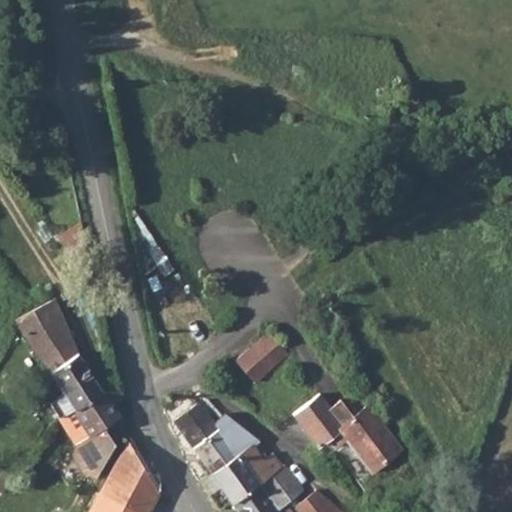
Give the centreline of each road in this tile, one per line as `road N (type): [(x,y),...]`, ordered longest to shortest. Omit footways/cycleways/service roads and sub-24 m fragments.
road 1 (track): [(70,51),(268,92),(418,155),(472,160),(511,140)]
road 2 (tertiary): [(59,0),(151,403)]
road 3 (residential): [(151,403),(274,301),(225,232)]
road 4 (tertiary): [(151,403),(201,511)]
